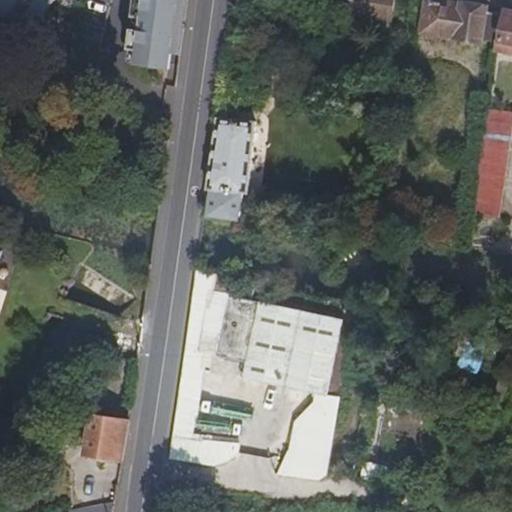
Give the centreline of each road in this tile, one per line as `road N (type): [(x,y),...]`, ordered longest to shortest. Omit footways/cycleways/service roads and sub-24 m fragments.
road 1 (tertiary): [(137,511),(211,0)]
road 2 (track): [(328,499),(344,486),(444,511)]
